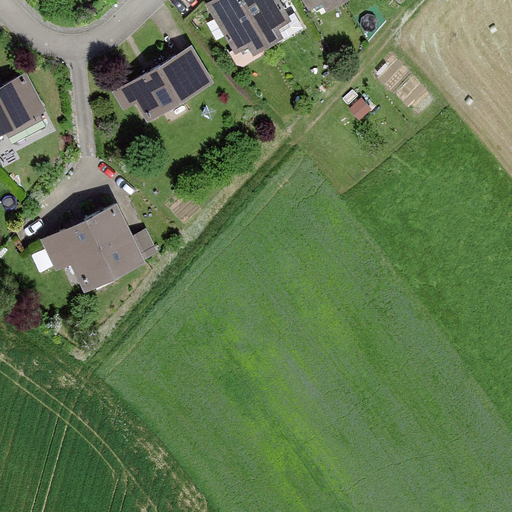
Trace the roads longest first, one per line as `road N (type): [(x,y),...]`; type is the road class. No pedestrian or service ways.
road 1 (residential): [(0,1),(31,33),(71,49),(106,36),(144,0)]
road 2 (unknown): [(71,49),(87,179)]
